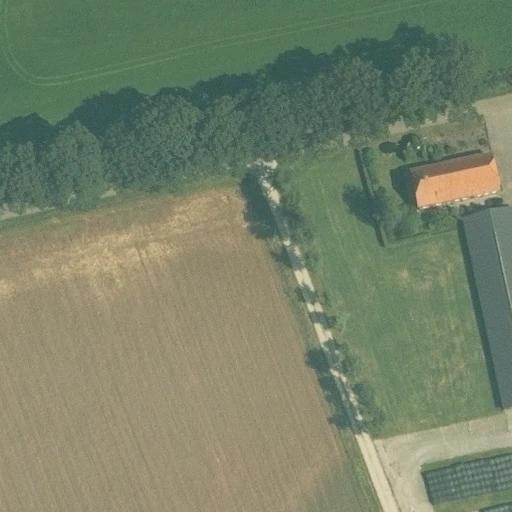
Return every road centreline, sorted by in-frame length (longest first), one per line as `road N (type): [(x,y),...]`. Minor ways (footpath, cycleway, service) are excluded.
road 1 (unclassified): [(0,213),(511,100)]
road 2 (track): [(257,156),(392,511)]
